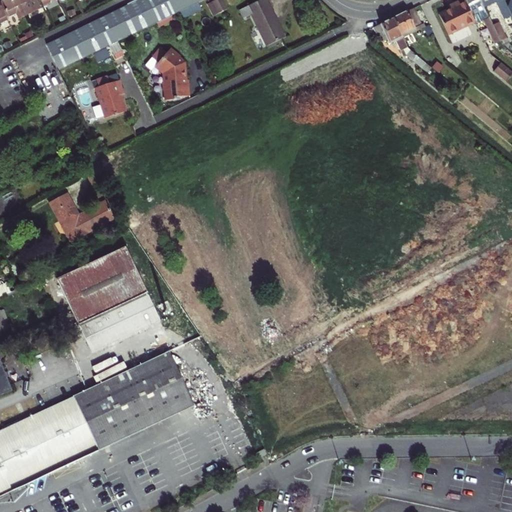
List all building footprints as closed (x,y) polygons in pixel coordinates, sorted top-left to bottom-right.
[(15,12),(23,8),(18,0),(0,0),(10,17),(16,14),(15,12)] [(18,0),(23,8),(31,4),(32,6),(38,3),(36,0),(18,0)] [(139,0),(47,46),(59,72),(118,43),(179,13),(204,0),(139,0)] [(222,0),(215,0),(212,2),(215,8),(218,14),(224,11),(223,9),(226,8),(222,0)] [(266,0),(261,0),(239,10),(243,19),(250,15),(266,47),(283,39),(274,20),(276,19),(271,9),(266,0)] [(473,18),(464,0),(463,0),(458,3),(452,5),(454,9),(450,11),(458,25),(461,31),(475,23),(473,18)] [(464,0),(473,18),(475,23),(476,24),(483,21),(495,44),(500,42),(492,26),(484,8),(479,0),(464,0)] [(508,8),(503,0),(488,0),(491,5),(496,3),(504,19),(511,16),(508,8)] [(0,24),(1,24),(1,25),(8,22),(0,4),(0,24)] [(88,4),(80,8),(82,13),(90,9),(88,4)] [(64,11),(61,6),(54,10),(56,15),(64,11)] [(393,19),(401,35),(422,25),(414,9),(404,14),(393,19)] [(458,25),(450,11),(440,16),(445,27),(449,37),(461,31),(458,25)] [(285,38),(276,19),(274,20),(283,39),(285,38)] [(383,24),(373,28),(378,38),(383,42),(388,40),(390,45),(396,42),(401,52),(403,51),(405,55),(428,74),(432,69),(408,49),(403,38),(401,35),(393,19),(383,24)] [(422,25),(401,35),(403,38),(423,28),(426,27),(424,23),(422,25)] [(499,23),(492,26),(500,42),(507,39),(499,23)] [(426,27),(423,28),(427,36),(433,33),(430,25),(426,27)] [(161,48),(153,59),(156,61),(159,64),(156,68),(165,74),(166,83),(163,86),(164,92),(167,95),(167,102),(178,101),(177,99),(190,97),(188,82),(187,82),(185,65),(179,60),(180,58),(171,50),(168,53),(161,48)] [(511,72),(499,63),(492,73),(505,83),(511,74),(511,72)] [(99,104),(100,104),(106,120),(127,112),(122,101),(122,102),(120,97),(125,95),(119,81),(110,84),(107,77),(96,81),(97,85),(99,89),(94,90),(99,104)] [(91,150),(79,155),(88,174),(86,175),(92,188),(96,186),(106,181),(96,160),(91,150)] [(58,219),(67,235),(73,231),(77,238),(114,218),(105,202),(78,217),(66,194),(49,203),(58,219)] [(73,231),(67,235),(70,241),(77,238),(73,231)] [(126,247),(57,279),(92,353),(160,321),(126,247)] [(7,326),(1,311),(0,310),(0,309),(0,332),(9,328),(7,326)] [(3,310),(1,311),(7,326),(10,325),(3,310)] [(0,497),(68,465),(194,406),(169,352),(76,395),(0,430),(0,497)] [(0,395),(11,391),(0,361),(0,395)] [(258,458),(266,454),(264,450),(256,454),(258,458)]
